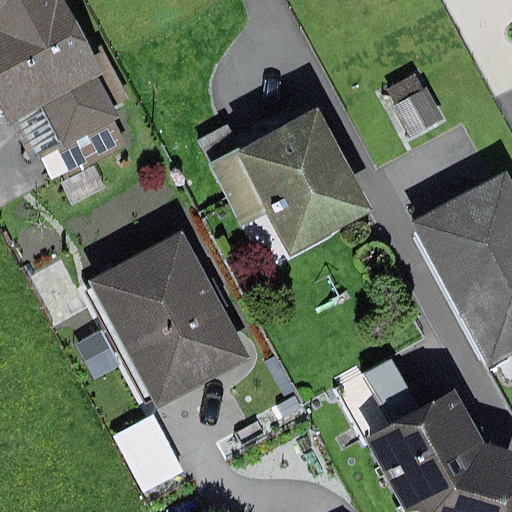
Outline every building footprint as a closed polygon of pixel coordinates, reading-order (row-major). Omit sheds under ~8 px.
[(42,0),(0,0),(0,118),(36,100),(70,167),(116,144),(42,0)] [(435,96),(412,112),(427,134),(450,118),(435,96)] [(303,116),(233,152),(283,249),(353,213),(303,116)] [(511,181),(422,228),(491,363),(511,352),(511,181)] [(168,238),(80,288),(149,408),(236,359),(168,238)] [(256,385),(207,406),(220,436),(269,415),(256,385)] [(436,409),(361,454),(395,511),(493,511),(505,468),(465,458),(436,409)]
